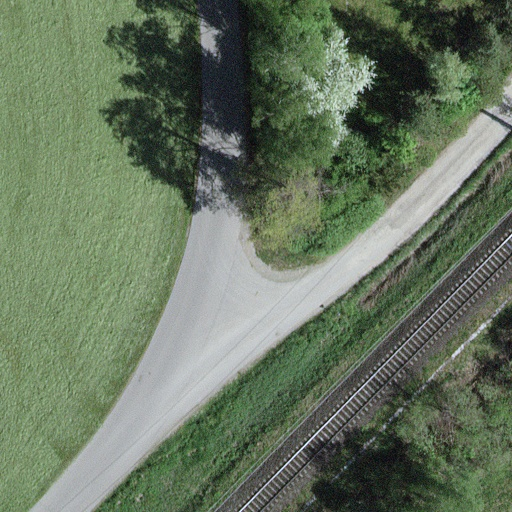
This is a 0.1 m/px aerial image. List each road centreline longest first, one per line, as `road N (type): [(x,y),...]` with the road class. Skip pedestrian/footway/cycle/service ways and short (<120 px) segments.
road 1 (unclassified): [(64,511),(197,361),(214,319),(237,123),(230,0)]
road 2 (track): [(214,319),(309,289),(398,223),(511,105)]
